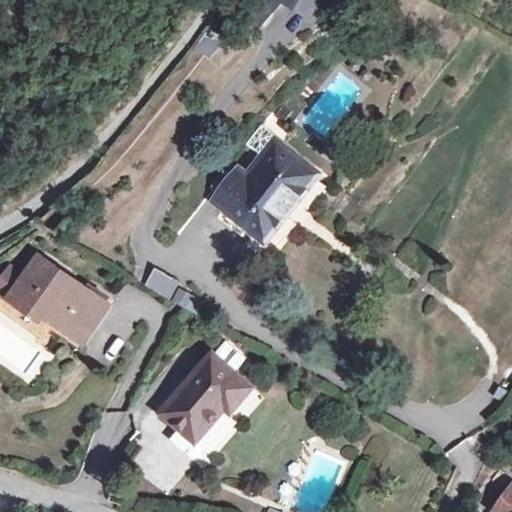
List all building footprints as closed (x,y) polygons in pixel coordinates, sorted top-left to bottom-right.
[(281,0),(280,3),(315,25),(330,0),(281,0)] [(235,36),(219,27),(202,47),(214,58),(235,36)] [(257,124),(274,138),(289,119),(272,105),(257,124)] [(274,138),(227,208),(276,241),(323,171),(274,138)] [(33,257),(6,298),(40,319),(44,314),(79,338),(102,302),(33,257)] [(145,286),(172,297),(180,277),(152,266),(145,286)] [(180,285),(173,300),(198,313),(205,299),(180,285)] [(226,365),(175,423),(209,450),(239,420),(247,425),(265,399),(226,365)] [(511,511),(511,498),(503,511),(511,511)]
